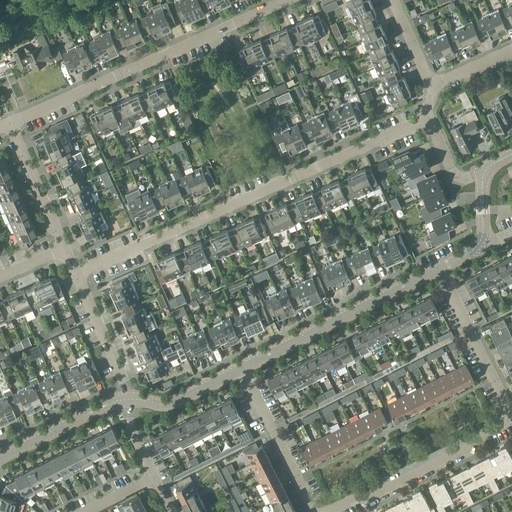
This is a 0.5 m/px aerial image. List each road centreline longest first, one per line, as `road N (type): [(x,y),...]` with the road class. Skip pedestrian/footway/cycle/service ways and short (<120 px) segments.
road 1 (residential): [(77,278),(427,119)]
road 2 (residential): [(10,125),(287,0)]
road 3 (unclassified): [(242,368),(438,268)]
road 4 (residential): [(335,511),(467,453),(511,421)]
road 5 (residential): [(511,416),(438,268)]
road 6 (residential): [(313,511),(242,368)]
road 7 (unclassified): [(0,460),(128,400)]
road 8 (residential): [(62,251),(10,125)]
road 9 (residential): [(128,400),(77,278)]
road 10 (unclassified): [(128,400),(172,401),(242,368)]
